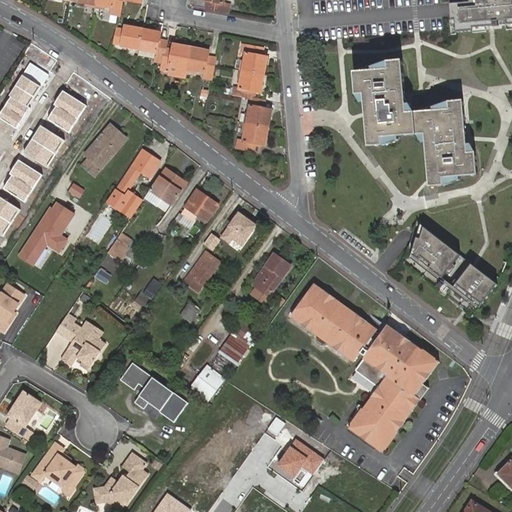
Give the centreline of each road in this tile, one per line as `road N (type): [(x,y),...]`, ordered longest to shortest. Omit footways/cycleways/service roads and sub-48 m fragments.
road 1 (tertiary): [(295,221),(112,78),(0,8)]
road 2 (tertiary): [(510,385),(295,221)]
road 3 (residential): [(287,31),(295,221)]
road 4 (tertiary): [(428,511),(510,385)]
road 5 (residential): [(0,386),(22,364),(99,414),(97,430)]
